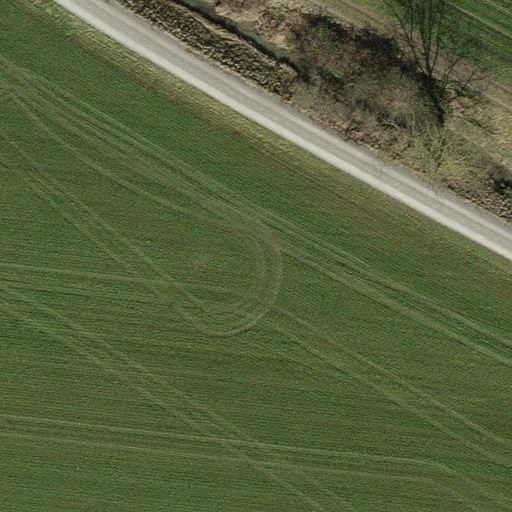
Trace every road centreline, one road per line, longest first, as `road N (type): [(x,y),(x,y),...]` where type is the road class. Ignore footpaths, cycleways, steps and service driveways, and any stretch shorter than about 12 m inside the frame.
road 1 (track): [(511,255),(71,0)]
road 2 (track): [(511,106),(315,0)]
